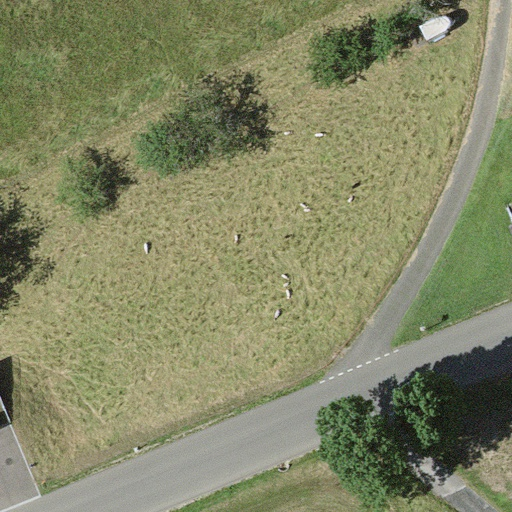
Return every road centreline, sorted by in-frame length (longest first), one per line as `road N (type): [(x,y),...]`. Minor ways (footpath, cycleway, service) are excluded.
road 1 (track): [(503,0),(494,111),(360,373),(426,467),(486,511)]
road 2 (tertiary): [(92,511),(511,341)]
